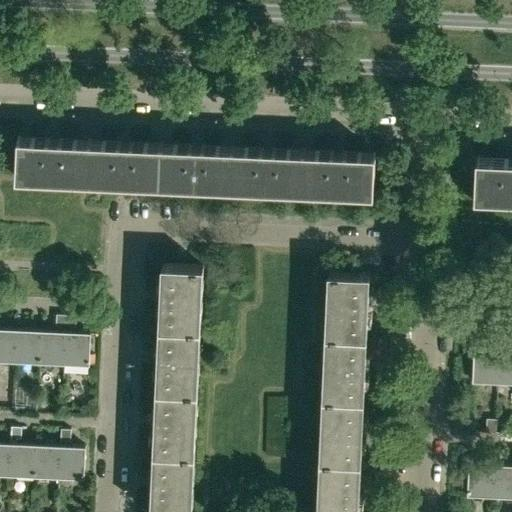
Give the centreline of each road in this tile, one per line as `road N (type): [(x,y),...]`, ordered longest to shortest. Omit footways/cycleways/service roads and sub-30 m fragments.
road 1 (residential): [(108,511),(116,302),(125,246),(143,230),(421,238)]
road 2 (primary): [(0,52),(511,75)]
road 3 (primary): [(511,24),(0,1)]
road 4 (residential): [(0,95),(423,116)]
road 5 (residential): [(416,511),(421,238)]
road 6 (residential): [(421,238),(423,116)]
